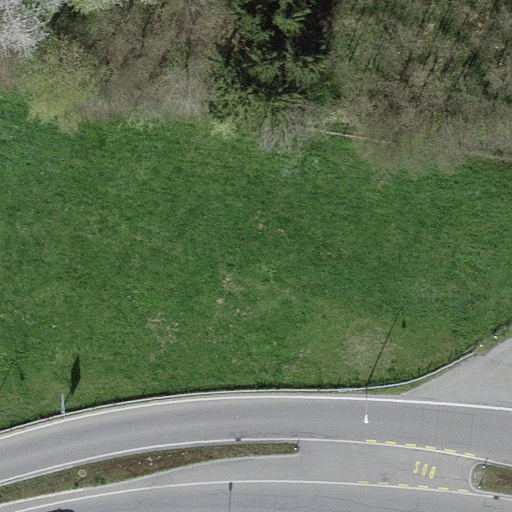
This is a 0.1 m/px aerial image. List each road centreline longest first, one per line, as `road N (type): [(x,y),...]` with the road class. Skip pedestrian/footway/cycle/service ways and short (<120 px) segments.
road 1 (secondary): [(511,437),(349,416),(246,415),(90,435),(0,460)]
road 2 (secondary): [(156,511),(347,511)]
